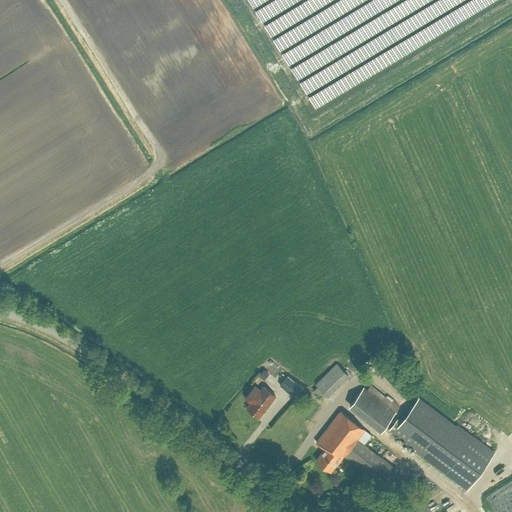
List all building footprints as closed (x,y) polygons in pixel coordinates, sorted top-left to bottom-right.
[(337,362),(315,383),(328,396),(349,375),(337,362)] [(373,382),(382,375),(376,369),(368,376),(373,382)] [(287,374),(280,384),(294,395),(301,385),(287,374)] [(246,407),(259,416),(276,395),(263,385),(259,390),(254,386),(246,397),(251,400),(246,407)] [(380,431),(395,411),(366,388),(363,386),(348,406),(380,431)] [(473,438),(473,439),(420,398),(402,421),(398,418),(390,429),(416,449),(415,449),(467,490),(494,455),(473,438)] [(392,466),(364,443),(371,434),(340,409),(315,441),(323,447),(314,459),(331,471),(344,454),(379,482),(392,466)]
